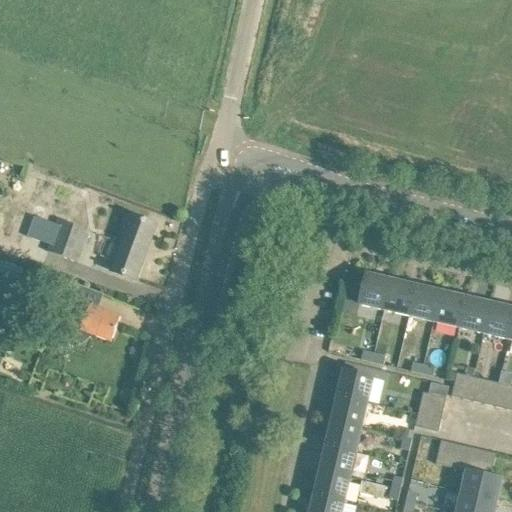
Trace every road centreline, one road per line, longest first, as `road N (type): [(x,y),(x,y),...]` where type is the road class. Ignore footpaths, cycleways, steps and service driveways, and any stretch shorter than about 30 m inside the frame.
road 1 (residential): [(125,511),(220,141)]
road 2 (tertiary): [(159,511),(228,223),(257,170)]
road 3 (tertiary): [(511,228),(336,184)]
road 4 (residential): [(294,358),(336,184)]
road 5 (unclassified): [(220,141),(254,0)]
